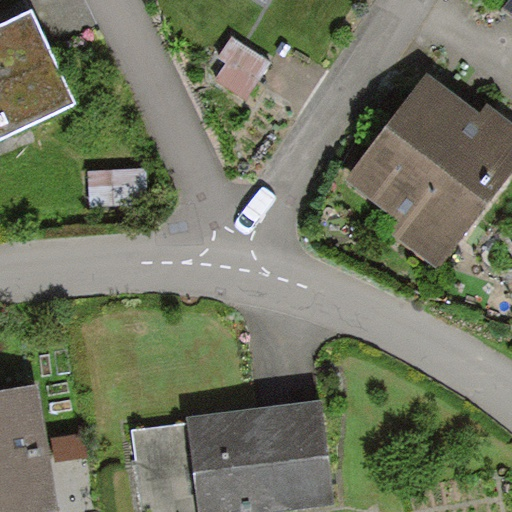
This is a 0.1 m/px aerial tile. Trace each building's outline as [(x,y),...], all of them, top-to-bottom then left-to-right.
[(34,19),(0,33),(0,137),(73,105),(34,19)] [(268,82),(225,59),(214,78),(228,85),(218,103),(248,119),(268,82)] [(483,114),(430,77),(354,183),(412,224),(403,236),(444,265),(511,170),(511,118),(490,104),(483,114)] [(141,172),(96,172),(96,203),(142,202),(141,172)] [(61,511),(40,391),(0,397),(0,511),(61,511)] [(322,407),(131,432),(141,511),(275,511),(335,504),(322,407)]
